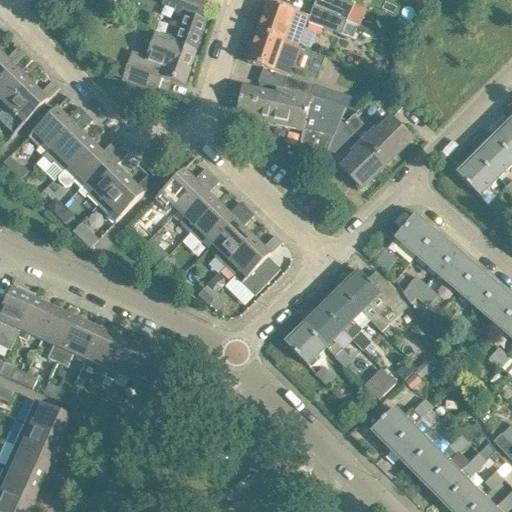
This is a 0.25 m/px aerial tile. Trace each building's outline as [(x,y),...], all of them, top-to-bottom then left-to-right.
[(175,12),(165,38),(198,50),(207,24),(197,21),(204,1),(201,0),(163,0),(161,6),(175,12)] [(316,0),(314,7),(347,22),(353,7),(337,0),(316,0)] [(304,16),(287,10),(269,3),(258,34),(293,46),(293,45),(294,45),(296,44),(297,43),(298,42),(299,40),(299,39),(300,37),(299,34),(299,33),(298,31),(304,16)] [(347,22),(314,7),(307,23),(353,40),(358,27),(346,23),(347,22)] [(185,85),(198,50),(165,38),(156,34),(147,58),(131,53),(125,69),(118,66),(119,64),(117,63),(112,76),(122,80),(121,81),(157,94),(163,77),(185,85)] [(293,46),(258,34),(247,64),(286,78),(282,89),(303,96),(344,109),(356,113),(363,102),(290,78),(300,48),(293,46)] [(0,80),(25,55),(18,49),(6,61),(0,54),(0,80)] [(0,111),(1,113),(30,84),(20,74),(32,62),(25,55),(0,80),(0,111)] [(60,90),(52,82),(40,94),(30,84),(1,113),(2,113),(0,115),(0,122),(14,136),(60,90)] [(407,103),(388,85),(377,97),(395,115),(407,103)] [(324,160),(330,141),(344,109),(303,96),(276,90),(274,95),(241,88),(236,112),(248,115),(247,120),(302,132),(298,152),(324,160)] [(43,144),(51,151),(86,115),(79,108),(67,120),(56,110),(28,139),(38,149),(43,144)] [(81,134),(93,122),(86,115),(51,151),(44,158),(51,165),(52,163),(63,173),(91,144),(81,134)] [(353,116),(345,124),(355,134),(363,126),(353,116)] [(411,141),(397,127),(391,120),(377,134),(375,131),(363,142),(385,165),(399,151),(400,152),(411,141)] [(494,140),(511,158),(511,122),(494,140)] [(355,134),(345,124),(337,132),(347,142),(355,134)] [(476,157),(498,180),(511,165),(511,158),(494,140),(476,157)] [(91,144),(63,173),(59,178),(59,183),(64,188),(69,188),(74,184),(80,190),(85,185),(120,149),(113,142),(102,154),(91,144)] [(371,179),(385,165),(363,142),(352,154),(354,156),(340,169),(361,190),(372,180),(371,179)] [(87,197),(97,207),(126,178),(115,168),(127,156),(120,149),(85,185),(92,192),(87,197)] [(479,198),(493,184),(498,180),(476,157),(458,175),(457,173),(456,174),(479,198)] [(10,158),(3,165),(11,172),(17,165),(10,158)] [(170,206),(177,213),(212,177),(205,170),(194,182),(183,172),(155,201),(165,211),(170,206)] [(155,183),(148,176),(136,188),(126,178),(97,207),(107,217),(112,212),(120,219),(155,183)] [(179,225),(190,235),(218,206),(208,196),(219,183),(212,177),(177,213),(184,220),(179,225)] [(496,199),(488,207),(499,218),(507,210),(496,199)] [(228,216),(218,206),(190,235),(200,245),(205,240),(212,246),(247,210),(240,204),(228,216)] [(214,258),(224,268),(252,239),(242,229),(254,217),(247,210),(212,246),(219,253),(214,258)] [(416,258),(436,235),(415,217),(395,240),(416,258)] [(80,224),(72,232),(90,250),(99,241),(81,224),(81,225),(80,224)] [(456,253),(436,235),(416,258),(437,276),(456,253)] [(247,280),(282,244),(275,237),(263,249),(252,239),(224,268),(234,278),(239,273),(247,280)] [(397,261),(385,252),(377,263),(389,272),(397,261)] [(437,276),(457,294),(477,271),(456,253),(437,276)] [(497,289),(477,271),(457,294),(478,311),(497,289)] [(393,291),(390,287),(376,273),(367,282),(357,272),(356,273),(357,274),(340,291),(370,322),(381,334),(382,333),(388,339),(393,334),(388,328),(389,327),(377,315),(388,305),(394,312),(403,303),(393,291)] [(411,305),(427,287),(416,278),(403,293),(411,305)] [(207,286),(199,295),(198,296),(209,307),(218,296),(207,286)] [(427,287),(411,305),(415,311),(422,303),(428,308),(438,297),(427,287)] [(478,311),(498,329),(511,313),(511,301),(497,289),(478,311)] [(22,291),(20,295),(11,291),(5,303),(0,313),(0,348),(10,353),(16,339),(33,301),(35,296),(34,295),(34,296),(22,291)] [(359,333),(370,322),(340,291),(322,309),(344,332),(352,340),(351,341),(363,352),(365,350),(369,355),(374,349),(370,345),(371,344),(359,333)] [(29,336),(41,342),(55,311),(33,301),(16,339),(26,343),(29,336)] [(322,309),(304,327),(326,349),(344,332),(322,309)] [(57,365),(77,321),(55,311),(41,342),(53,347),(47,361),(57,365)] [(468,323),(457,313),(447,325),(458,334),(468,323)] [(511,313),(498,329),(511,341),(511,313)] [(99,331),(77,321),(57,365),(67,369),(73,356),(85,362),(99,331)] [(468,323),(458,334),(469,344),(479,332),(468,323)] [(307,367),(326,349),(304,327),(286,344),(285,343),(284,344),(307,367)] [(121,341),(99,331),(85,362),(97,367),(94,373),(104,378),(121,341)] [(129,381),(143,351),(121,341),(104,378),(114,382),(117,376),(129,381)] [(500,370),(509,359),(499,349),(489,360),(500,370)] [(334,358),(345,370),(347,369),(350,372),(356,366),(352,362),(353,361),(342,350),(334,358)] [(165,361),(143,351),(129,381),(141,387),(138,393),(149,398),(165,361)] [(422,379),(438,364),(431,356),(417,369),(417,370),(415,372),(422,379)] [(327,386),(334,379),(324,368),(317,376),(327,386)] [(10,381),(21,386),(27,375),(16,370),(10,381)] [(21,386),(32,391),(38,380),(27,375),(21,386)] [(411,390),(421,381),(415,375),(405,384),(411,390)] [(0,400),(8,404),(13,393),(0,386),(0,400)] [(54,401),(65,406),(70,394),(60,389),(54,401)] [(70,394),(65,406),(76,411),(81,399),(70,394)] [(372,433),(390,450),(432,409),(433,408),(425,400),(414,412),(411,409),(402,418),(394,410),(370,433),(371,434),(372,433)] [(34,402),(24,425),(61,442),(71,419),(34,402)] [(98,421),(109,426),(114,414),(103,409),(98,421)] [(435,412),(432,409),(390,450),(407,468),(430,446),(450,426),(442,418),(432,428),(426,421),(435,412)] [(109,426),(120,431),(125,419),(114,414),(109,426)] [(51,464),(61,442),(24,425),(14,447),(51,464)] [(511,425),(502,436),(511,446),(511,425)] [(440,457),(430,446),(407,468),(425,486),(447,464),(468,444),(460,437),(440,457)] [(51,464),(14,447),(4,469),(41,486),(51,464)] [(478,454),(458,474),(447,464),(425,486),(443,504),(465,482),(486,462),(478,454)] [(0,493),(31,508),(41,486),(4,469),(0,478),(0,493)] [(511,488),(511,492),(503,501),(510,509),(511,507),(511,471),(503,480),(504,481),(504,480),(511,488)] [(504,481),(503,480),(496,473),(485,484),(492,492),(504,481)] [(465,482),(443,504),(450,511),(470,511),(483,500),(465,482)] [(0,493),(0,511),(29,511),(31,508),(0,493)] [(494,511),(483,500),(470,511),(494,511)]
